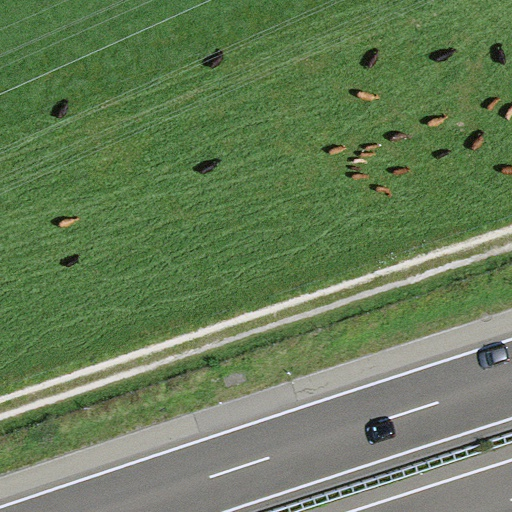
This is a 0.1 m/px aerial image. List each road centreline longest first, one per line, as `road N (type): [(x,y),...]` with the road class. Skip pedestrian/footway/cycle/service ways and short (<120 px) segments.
road 1 (track): [(511,237),(0,409)]
road 2 (motorway): [(511,378),(104,511)]
